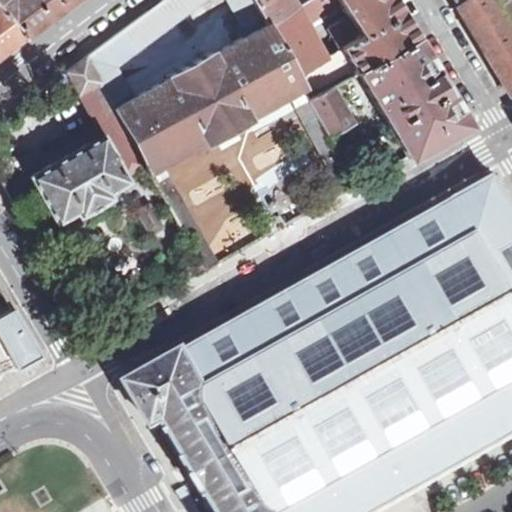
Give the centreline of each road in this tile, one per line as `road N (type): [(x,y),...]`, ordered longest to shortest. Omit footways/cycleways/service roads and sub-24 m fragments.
road 1 (unclassified): [(507,136),(309,258),(83,371)]
road 2 (residential): [(507,136),(424,0)]
road 3 (residential): [(0,235),(83,371)]
road 4 (residential): [(118,0),(0,89)]
road 5 (unclassified): [(114,460),(74,422),(35,416),(0,424)]
